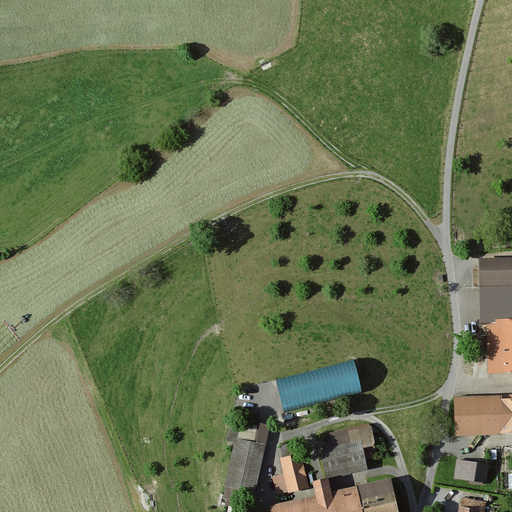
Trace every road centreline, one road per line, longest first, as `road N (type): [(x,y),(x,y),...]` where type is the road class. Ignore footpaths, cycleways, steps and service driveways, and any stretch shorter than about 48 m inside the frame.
road 1 (unclassified): [(419,511),(456,361),(446,192),(480,0)]
road 2 (track): [(0,368),(90,294),(224,215),(299,183),(374,175)]
road 3 (track): [(229,79),(279,95),(445,238)]
